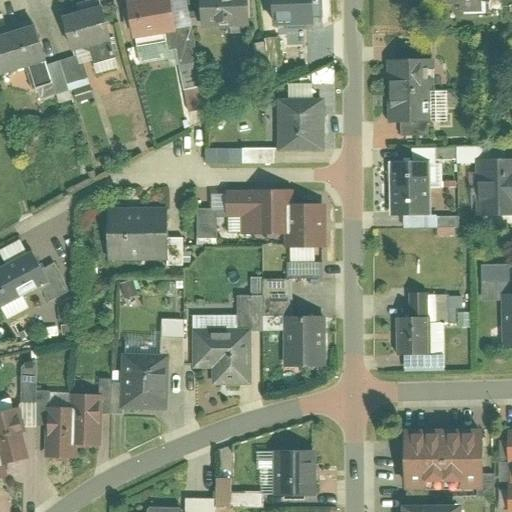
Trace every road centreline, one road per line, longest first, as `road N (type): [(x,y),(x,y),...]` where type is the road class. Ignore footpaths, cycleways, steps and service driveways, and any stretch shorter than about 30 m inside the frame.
road 1 (residential): [(356,398),(259,417),(178,446),(111,474),(57,511)]
road 2 (residential): [(356,398),(354,174)]
road 3 (residential): [(165,175),(354,174)]
road 4 (residential): [(354,174),(354,0)]
road 5 (residential): [(511,392),(356,398)]
